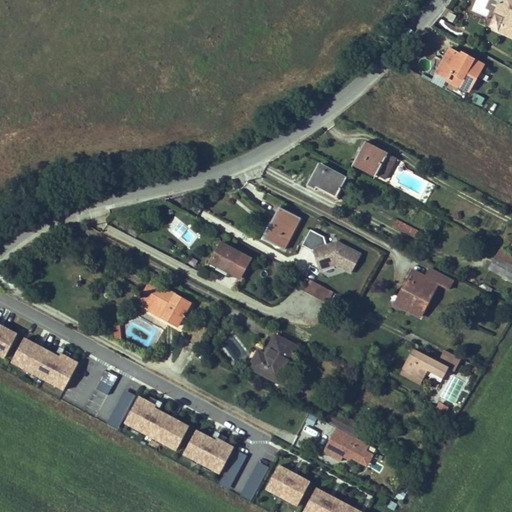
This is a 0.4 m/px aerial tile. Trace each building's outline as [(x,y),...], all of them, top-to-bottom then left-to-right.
[(511,0),(499,0),(496,8),(497,9),(506,12),(498,30),(498,32),(511,38),(511,0)] [(506,12),(497,9),(489,26),(498,30),(506,12)] [(451,13),(448,20),(453,22),(456,16),(451,13)] [(449,49),(437,72),(447,78),(451,73),(461,79),(459,84),(468,90),(483,67),(462,54),(461,56),(449,49)] [(472,103),(481,105),(484,96),(475,94),(472,103)] [(388,154),(365,142),(354,163),(385,180),(392,166),(384,162),(388,154)] [(396,158),(388,154),(384,162),(392,166),(396,158)] [(316,165),(306,184),(316,190),(317,187),(337,198),(349,176),(330,167),(328,171),(316,165)] [(301,218),(279,207),(263,238),(284,249),(301,218)] [(420,210),(416,219),(425,223),(429,214),(420,210)] [(425,234),(396,218),(392,225),(421,240),(425,234)] [(313,250),(320,269),(335,264),(351,273),(361,254),(338,242),(327,246),(324,237),(311,230),(303,245),(312,250),(313,250)] [(219,240),(208,260),(241,277),(251,258),(219,240)] [(511,255),(500,249),(495,257),(511,265),(511,255)] [(194,267),(198,260),(190,255),(186,261),(194,267)] [(511,265),(495,257),(489,269),(511,281),(511,265)] [(303,258),(300,264),(305,267),(309,261),(303,258)] [(405,288),(398,302),(411,309),(410,312),(419,317),(436,285),(447,290),(452,281),(428,267),(423,276),(411,270),(402,286),(405,288)] [(152,280),(142,299),(165,313),(162,319),(177,327),(191,302),(152,280)] [(320,285),(311,280),(305,292),(314,296),(320,285)] [(328,289),(320,285),(314,296),(322,301),(328,289)] [(142,299),(138,306),(162,319),(165,313),(142,299)] [(121,324),(112,325),(113,339),(122,339),(121,324)] [(0,326),(0,357),(8,362),(21,338),(0,326)] [(258,351),(250,367),(278,382),(297,346),(275,335),(265,354),(258,351)] [(28,342),(15,366),(67,394),(82,367),(65,358),(63,361),(28,342)] [(412,349),(402,368),(422,379),(425,372),(441,380),(447,369),(453,372),(460,360),(452,356),(444,351),(438,362),(412,349)] [(182,351),(175,362),(180,365),(187,353),(182,351)] [(422,379),(402,368),(399,376),(418,386),(422,379)] [(100,392),(112,398),(121,381),(109,375),(100,392)] [(123,389),(111,414),(101,409),(97,418),(119,429),(135,395),(123,389)] [(140,397),(127,424),(179,451),(192,425),(157,408),(157,406),(140,397)] [(439,402),(434,412),(444,417),(449,406),(439,402)] [(362,426),(336,412),(330,424),(336,427),(356,438),(362,426)] [(356,438),(336,427),(323,452),(341,462),(343,457),(344,454),(348,457),(350,454),(362,460),(366,451),(370,445),(356,438)] [(199,429),(186,454),(223,472),(237,445),(219,437),(218,439),(199,429)] [(378,449),(384,452),(389,445),(382,441),(378,449)] [(230,490),(247,454),(235,449),(218,484),(230,490)] [(373,455),(366,451),(362,460),(350,454),(348,457),(344,454),(343,457),(349,461),(351,458),(367,466),(373,455)] [(256,461),(241,497),(253,502),(268,466),(256,461)] [(279,466),(266,490),(298,507),(311,482),(279,466)] [(360,511),(317,488),(304,511),(360,511)]
